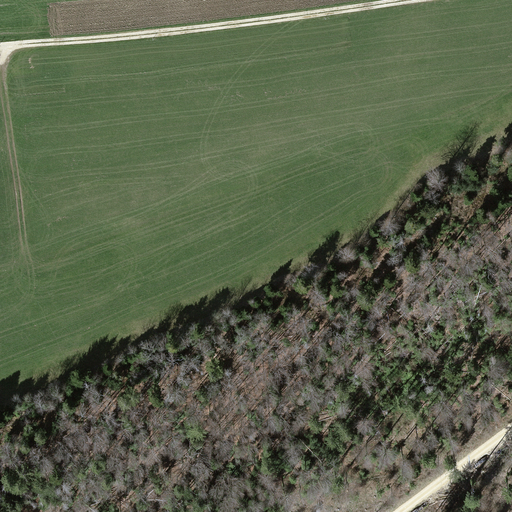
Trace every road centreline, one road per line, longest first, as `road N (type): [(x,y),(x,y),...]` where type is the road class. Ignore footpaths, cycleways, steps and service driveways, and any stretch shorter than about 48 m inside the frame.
road 1 (track): [(0,48),(406,0)]
road 2 (track): [(511,429),(404,511)]
